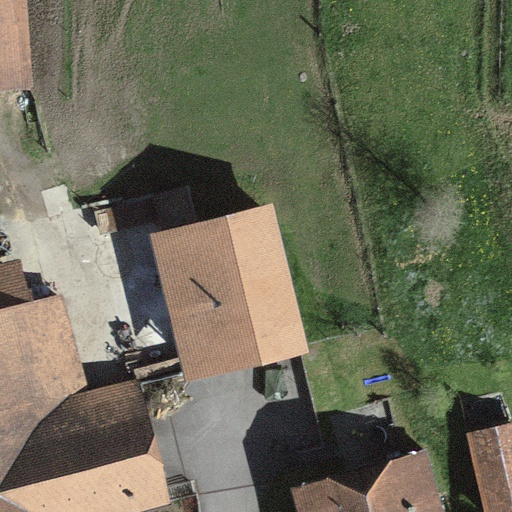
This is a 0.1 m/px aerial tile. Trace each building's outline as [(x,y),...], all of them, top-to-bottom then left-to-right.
[(0,0),(0,82),(26,80),(19,0),(0,0)] [(165,236),(197,370),(298,346),(266,211),(199,227),(165,236)] [(0,511),(71,511),(163,489),(136,382),(84,396),(58,297),(11,309),(2,269),(0,269),(0,511)] [(377,383),(329,390),(334,444),(384,437),(377,383)] [(511,511),(511,428),(477,437),(494,511),(511,511)] [(321,504),(323,511),(417,511),(409,480),(321,504)]
